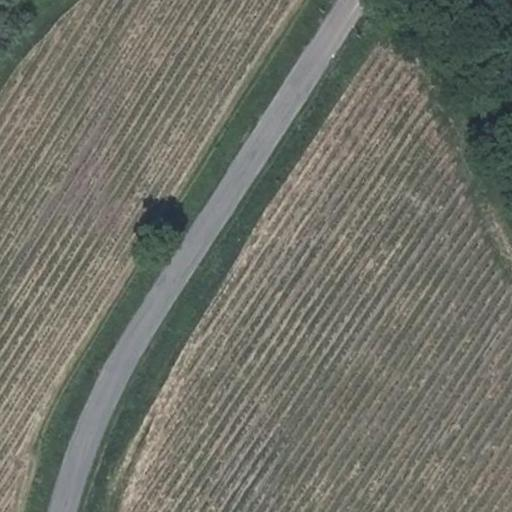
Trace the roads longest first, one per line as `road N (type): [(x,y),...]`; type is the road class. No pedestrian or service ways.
road 1 (tertiary): [(65,511),(69,487),(131,356),(359,0)]
road 2 (track): [(412,0),(434,28),(511,186)]
